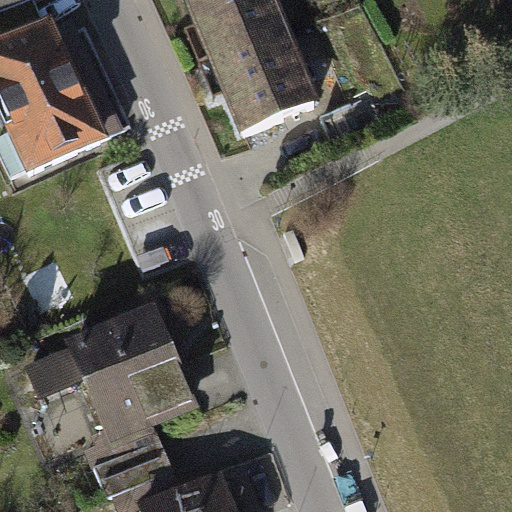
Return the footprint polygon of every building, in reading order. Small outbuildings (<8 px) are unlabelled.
[(29,0),(0,0),(0,22),(32,7),(29,0)] [(178,0),(210,75),(291,41),(273,0),(178,0)] [(0,22),(0,56),(50,33),(37,5),(32,7),(0,22)] [(0,56),(0,118),(13,147),(0,152),(0,159),(17,195),(32,188),(35,194),(117,156),(59,29),(50,33),(0,56)] [(210,75),(243,153),(324,119),(291,41),(210,75)] [(155,305),(63,344),(66,351),(80,385),(110,455),(154,436),(151,430),(199,410),(155,305)] [(66,351),(24,369),(38,403),(80,385),(66,351)] [(235,511),(220,473),(134,507),(136,511),(235,511)]
